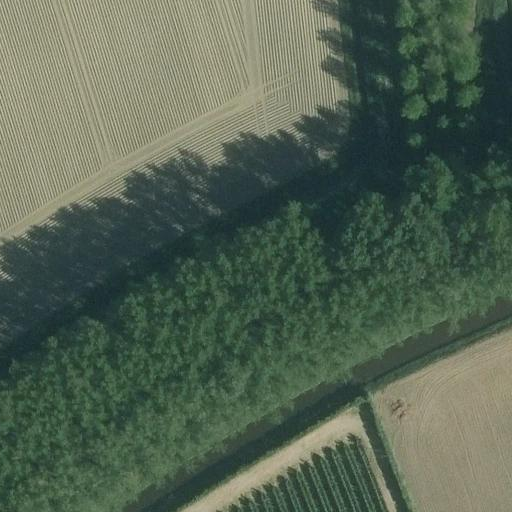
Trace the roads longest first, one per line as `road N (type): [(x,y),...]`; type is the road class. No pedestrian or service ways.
road 1 (track): [(85,511),(135,473),(387,329),(511,274)]
road 2 (unclassified): [(511,221),(385,265),(322,271),(303,259),(295,235),(301,216),(380,157)]
